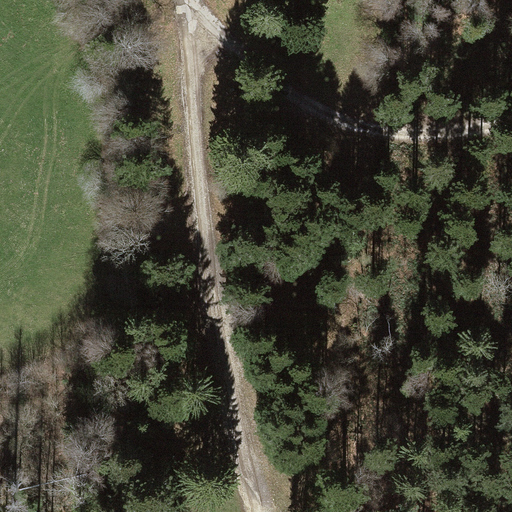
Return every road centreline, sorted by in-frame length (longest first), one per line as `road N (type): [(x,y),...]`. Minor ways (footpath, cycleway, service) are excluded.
road 1 (track): [(259,511),(231,409),(186,107)]
road 2 (track): [(178,0),(227,51),(333,120),(441,138),(511,124)]
